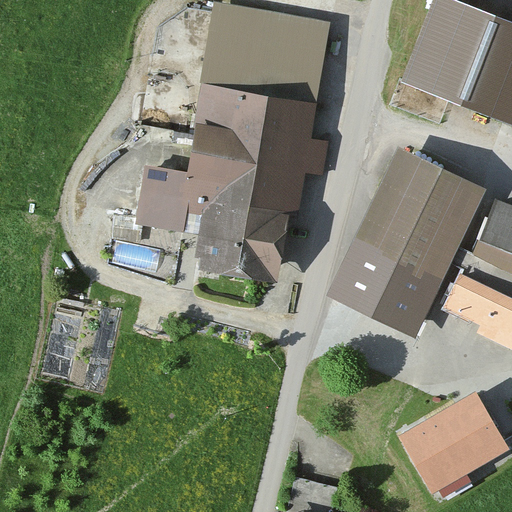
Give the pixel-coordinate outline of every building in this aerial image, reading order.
[(428,0),(397,84),(511,126),(511,23),(450,0),(428,0)] [(129,224),(195,234),(190,270),(272,282),(282,215),(294,216),(302,170),(318,173),(323,141),(305,138),(323,22),(207,4),(181,173),(138,167),(129,224)] [(481,190),(399,152),(331,295),(413,333),(481,190)] [(511,205),(496,199),(472,256),(511,272),(511,205)] [(473,332),(508,350),(511,342),(511,301),(458,275),(442,307),(478,324),(473,332)] [(506,449),(475,395),(401,437),(433,491),(506,449)]
